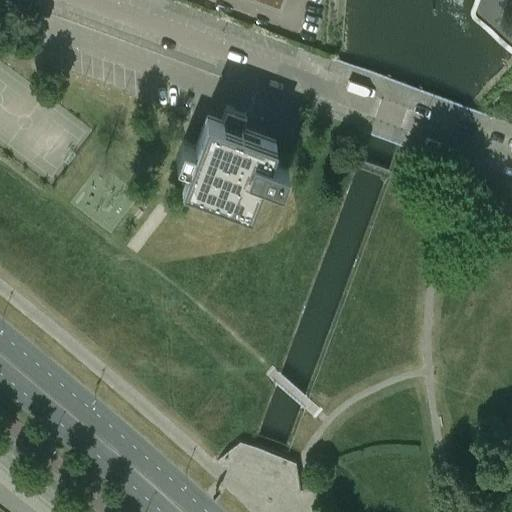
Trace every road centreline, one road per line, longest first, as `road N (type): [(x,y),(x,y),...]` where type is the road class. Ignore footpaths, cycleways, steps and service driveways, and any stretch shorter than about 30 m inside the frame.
road 1 (residential): [(511,157),(83,0)]
road 2 (primary): [(206,511),(0,335)]
road 3 (primary): [(0,375),(160,511)]
